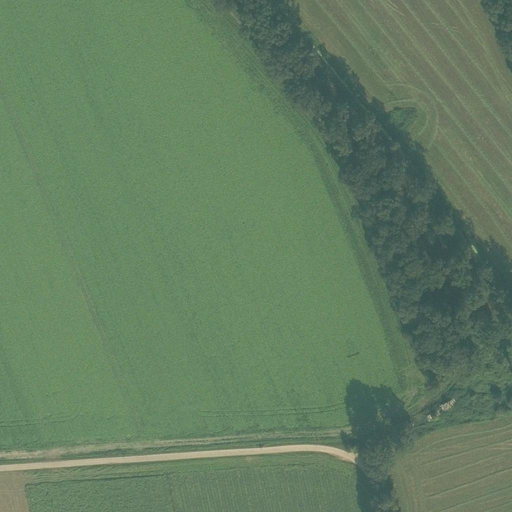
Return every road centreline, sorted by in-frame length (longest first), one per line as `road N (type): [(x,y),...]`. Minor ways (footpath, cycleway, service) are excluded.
road 1 (residential): [(0,467),(310,447),(359,462),(379,511)]
road 2 (track): [(359,462),(379,432),(431,416),(498,337)]
